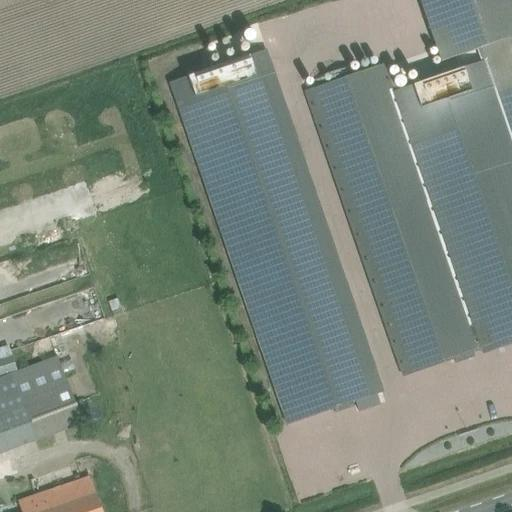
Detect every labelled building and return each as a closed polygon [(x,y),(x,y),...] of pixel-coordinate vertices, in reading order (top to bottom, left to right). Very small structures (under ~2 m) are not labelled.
[(511,0),(419,0),(441,62),(478,50),(481,61),(511,151),(511,0)] [(170,83),(288,425),(334,409),(335,414),(354,407),(353,403),(356,402),(359,411),(380,404),(377,395),(383,392),(266,50),(170,83)] [(305,92),(351,224),(404,377),(482,350),(482,348),(501,342),(501,343),(511,339),(511,151),(481,61),(393,92),(383,65),(305,92)] [(58,358),(0,379),(0,454),(22,445),(82,423),(58,358)] [(125,511),(111,470),(18,501),(21,511),(125,511)]
